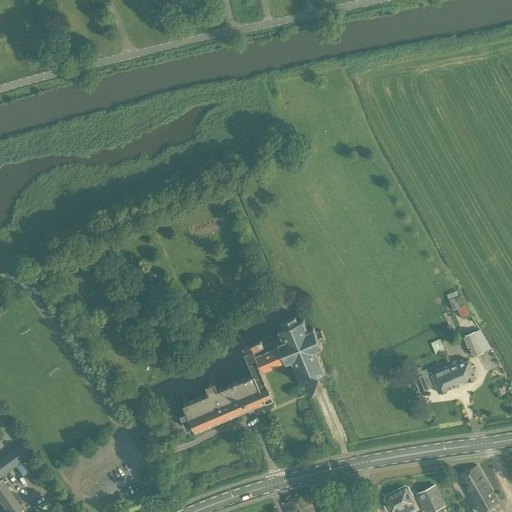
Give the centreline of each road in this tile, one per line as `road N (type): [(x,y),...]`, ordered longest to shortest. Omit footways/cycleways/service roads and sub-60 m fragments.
road 1 (tertiary): [(0,89),(376,0)]
road 2 (primary): [(199,511),(362,462),(511,439)]
